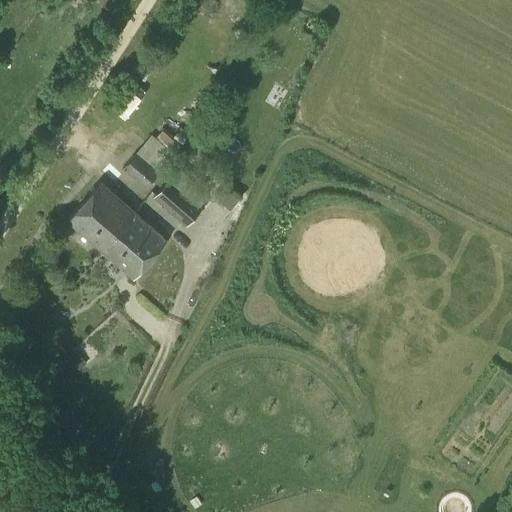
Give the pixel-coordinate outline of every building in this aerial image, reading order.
[(189,133),(180,126),(172,137),(181,144),(189,133)] [(145,187),(158,172),(136,152),(122,167),(145,187)] [(186,225),(202,207),(169,178),(153,196),(186,225)] [(101,248),(133,210),(101,181),(68,219),(101,248)] [(133,210),(101,248),(133,277),(166,240),(133,210)]
